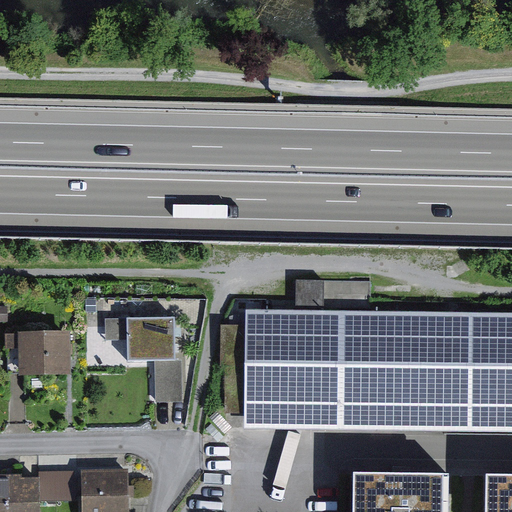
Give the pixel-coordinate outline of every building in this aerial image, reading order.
[(374,302),(370,278),(353,281),(356,304),(374,302)] [(511,433),(511,314),(253,311),(251,429),(511,433)] [(71,359),(69,313),(10,316),(13,362),(71,359)] [(172,362),(172,319),(106,320),(106,340),(127,340),(127,362),(155,362),(172,362)] [(172,362),(155,362),(156,403),(169,403),(182,402),(181,362),(172,362)] [(134,511),(134,464),(87,465),(87,511),(134,511)] [(42,511),(42,471),(1,472),(1,511),(42,511)] [(353,511),(448,511),(448,476),(355,474),(353,511)] [(511,511),(511,476),(488,477),(486,511),(511,511)]
